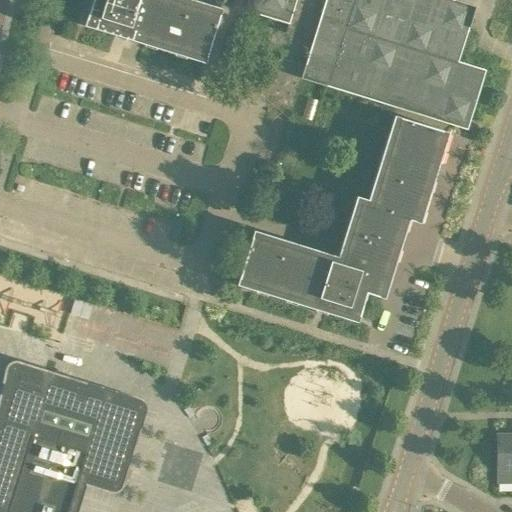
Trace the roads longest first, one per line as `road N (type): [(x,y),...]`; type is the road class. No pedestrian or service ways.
road 1 (residential): [(409,468),(490,211)]
road 2 (unknown): [(477,253),(425,236),(383,339)]
